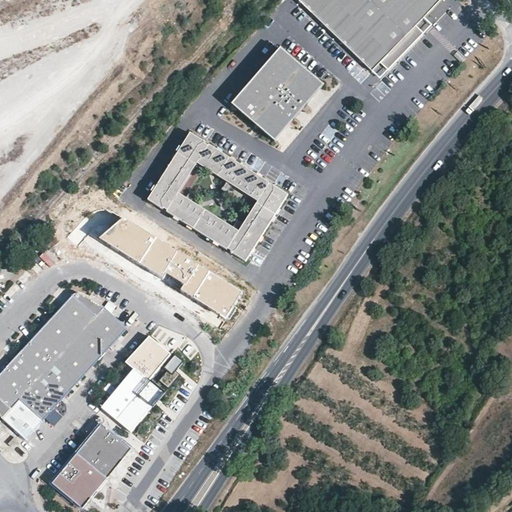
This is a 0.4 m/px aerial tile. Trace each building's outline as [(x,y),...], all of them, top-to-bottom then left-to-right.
[(23,29),(91,13),(87,0),(44,0),(45,2),(12,10),(15,23),(21,21),(23,29)] [(405,34),(369,0),(299,0),(371,70),(405,34)] [(369,0),(405,34),(438,0),(369,0)] [(281,44),(229,102),(271,139),(323,82),(281,44)] [(188,130),(148,192),(246,255),(286,193),(188,130)] [(242,292),(123,218),(99,238),(162,279),(166,274),(183,284),(180,289),(226,317),(242,292)] [(65,238),(51,247),(57,257),(72,248),(65,238)] [(83,294),(78,293),(0,378),(0,409),(5,418),(28,439),(130,329),(107,308),(83,294)] [(101,407),(131,433),(165,393),(150,380),(172,354),(149,335),(126,362),(134,369),(101,407)] [(181,361),(175,355),(165,368),(168,370),(159,380),(168,387),(179,375),(174,371),(181,361)] [(105,426),(79,455),(107,482),(134,453),(105,426)] [(17,438),(11,444),(15,447),(20,441),(17,438)] [(107,482),(79,455),(56,480),(86,506),(107,482)]
